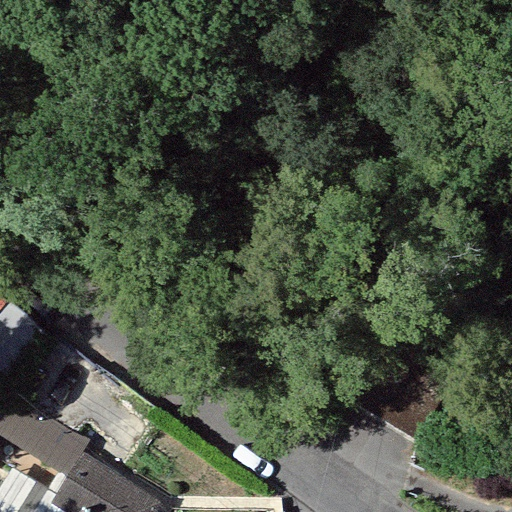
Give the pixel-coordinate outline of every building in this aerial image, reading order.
[(45,337),(0,300),(0,364),(13,375),(45,337)] [(345,399),(417,443),(465,364),(393,320),(345,399)] [(88,438),(20,394),(0,424),(0,429),(23,446),(66,472),(88,438)] [(66,472),(23,446),(0,482),(0,511),(60,511),(50,505),(69,475),(66,472)] [(60,511),(157,511),(162,504),(83,454),(69,475),(50,505),(60,511)]
